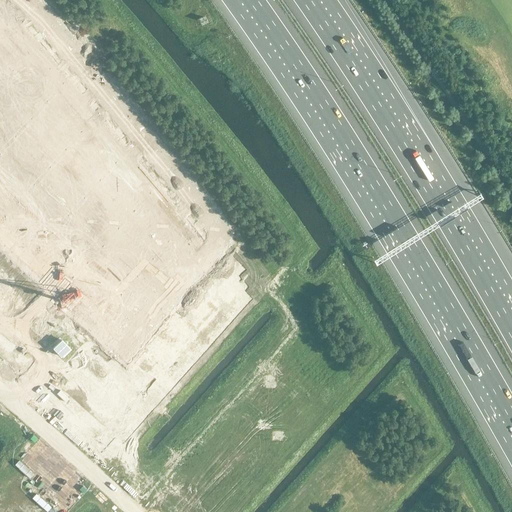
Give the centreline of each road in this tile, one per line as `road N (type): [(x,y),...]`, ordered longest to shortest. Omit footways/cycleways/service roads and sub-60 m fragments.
road 1 (motorway): [(253,0),(511,415)]
road 2 (motorway): [(511,329),(305,0)]
road 3 (unclassified): [(131,511),(0,393)]
